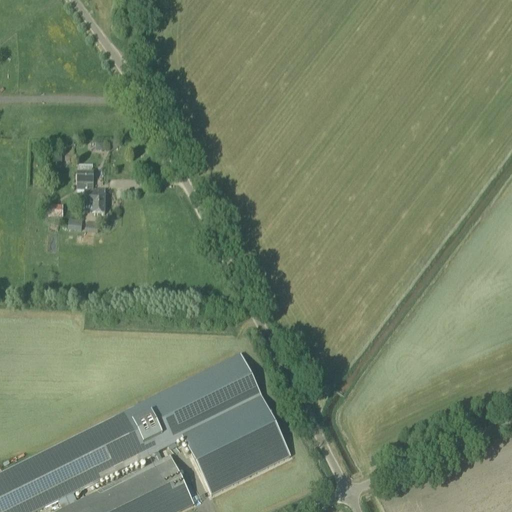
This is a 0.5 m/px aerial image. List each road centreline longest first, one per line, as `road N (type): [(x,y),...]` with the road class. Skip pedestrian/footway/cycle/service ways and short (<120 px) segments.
road 1 (unclassified): [(348,493),(157,122),(74,0)]
road 2 (unclassified): [(348,493),(511,420)]
